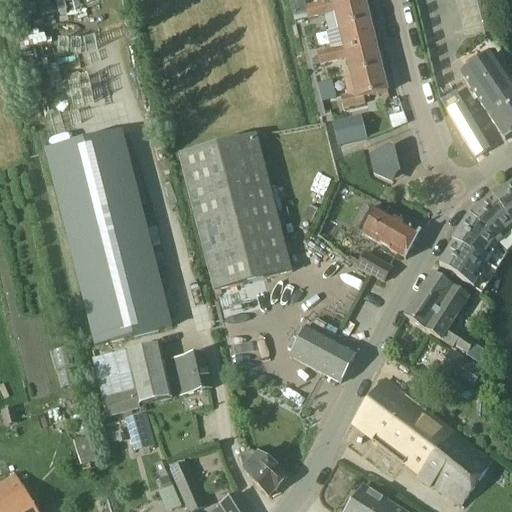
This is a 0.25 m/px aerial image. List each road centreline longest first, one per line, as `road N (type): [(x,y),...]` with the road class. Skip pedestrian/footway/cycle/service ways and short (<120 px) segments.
road 1 (tertiary): [(284,511),(297,501),(452,202)]
road 2 (residential): [(452,202),(416,121),(384,0)]
